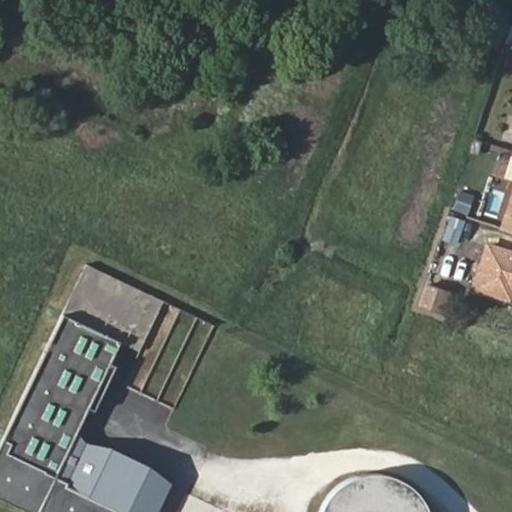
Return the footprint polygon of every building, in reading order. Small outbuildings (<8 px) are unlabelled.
[(451,213),(444,234),(458,239),(465,218),(451,213)] [(475,286),(509,297),(511,291),(511,251),(488,244),(475,286)] [(424,284),(417,304),(439,311),(445,291),(424,284)] [(123,387),(174,408),(210,324),(159,302),(123,387)] [(124,345),(66,318),(0,459),(0,491),(44,511),(45,511),(127,511),(61,482),(102,394),(124,345)] [(424,511),(422,505),(411,489),(396,478),(378,473),(359,473),(342,480),(327,492),(317,508),(316,511),(424,511)]
